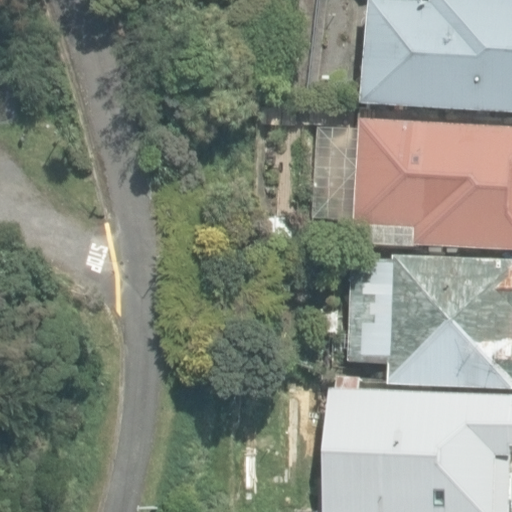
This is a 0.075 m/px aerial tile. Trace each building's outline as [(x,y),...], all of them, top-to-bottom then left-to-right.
[(376,0),(370,104),(511,113),(511,0),(438,0),(439,4),(381,0),(376,0)] [(511,128),(367,121),(361,225),(423,229),(422,247),(511,251),(511,128)] [(263,217),(264,238),(296,237),(295,216),(263,217)] [(396,384),(511,389),(511,261),(400,256),(400,262),(359,260),(354,361),(397,363),(396,384)] [(328,511),(511,511),(511,395),(334,388),(328,511)]
